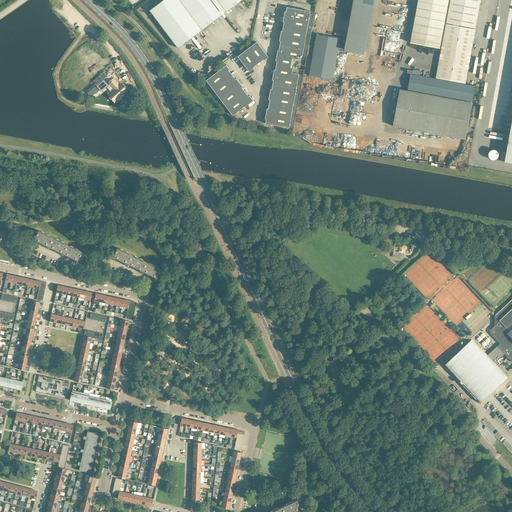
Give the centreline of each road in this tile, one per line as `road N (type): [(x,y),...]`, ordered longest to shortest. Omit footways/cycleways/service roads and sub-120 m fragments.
road 1 (secondary): [(372,509),(306,406),(155,79),(88,0)]
road 2 (residential): [(256,426),(266,377),(159,177)]
road 3 (unclassified): [(511,473),(364,312)]
road 4 (unknown): [(501,0),(477,135),(480,159),(511,171)]
road 5 (residential): [(92,106),(137,115),(146,107),(90,26)]
